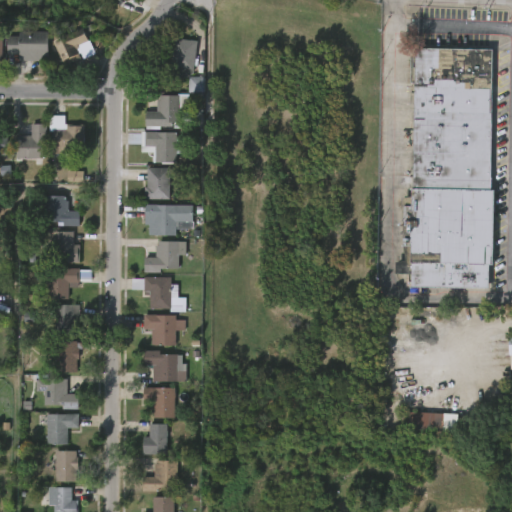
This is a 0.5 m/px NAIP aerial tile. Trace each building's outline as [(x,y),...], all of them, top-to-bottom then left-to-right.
[(97,52),(68,65),(55,34),(84,22),(97,52)] [(48,32),(47,62),(18,61),(18,55),(7,55),(7,37),(19,37),(19,32),(48,32)] [(196,73),(188,78),(175,76),(177,63),(174,63),(177,38),(201,41),(196,73)] [(83,66),(76,40),(45,48),(52,74),(83,66)] [(9,71),(38,72),(38,44),(9,43),(9,47),(0,46),(0,65),(9,65),(9,71)] [(488,49),(486,190),(489,190),(488,262),(484,262),(484,285),(406,284),(406,272),(391,271),(391,259),(400,258),(401,247),(399,247),(399,207),(397,207),(397,198),(407,197),(408,189),(410,48),(488,49)] [(184,87),(186,51),(162,50),(161,86),(184,87)] [(178,103),(194,104),(194,90),(178,90),(178,103)] [(163,126),(147,127),(147,111),(159,111),(159,100),(161,100),(161,95),(188,95),(188,108),(182,108),(182,123),(163,123),(163,126)] [(67,115),(67,124),(86,124),(86,148),(63,148),(63,154),(55,154),(55,131),(51,131),(51,115),(67,115)] [(11,137),(10,157),(0,156),(0,124),(4,125),(3,136),(11,137)] [(37,158),(19,158),(18,138),(24,138),(24,135),(33,135),(33,124),(48,124),(48,140),(45,140),(45,158),(37,158)] [(156,133),(176,133),(176,137),(183,137),(183,155),(176,155),(176,164),(153,163),(153,152),(141,152),(141,132),(156,133)] [(22,147),(5,146),(5,169),(35,170),(36,135),(22,135),(22,147)] [(74,135),(57,135),(57,141),(44,141),(43,159),(74,160),(74,135)] [(166,174),(167,143),(133,143),(132,157),(145,157),(145,173),(166,174)] [(169,200),(145,200),(145,188),(147,188),(147,169),(169,168),(169,200)] [(160,210),(159,178),(136,179),(137,210),(160,210)] [(73,182),(57,182),(57,192),(73,193),(73,182)] [(66,197),(66,202),(68,202),(68,211),(79,212),(79,227),(63,227),(63,223),(45,223),(45,196),(66,197)] [(156,205),(192,206),(192,230),(176,230),(176,236),(149,236),(149,225),(144,225),(144,205),(156,205)] [(70,222),(58,222),(58,207),(36,207),(36,236),(69,237),(70,222)] [(73,240),(73,245),(79,246),(79,261),(55,261),(55,233),(73,233),(73,240)] [(69,254),(64,254),(64,242),(47,243),(48,273),(70,273),(69,254)] [(161,272),(144,271),(144,256),(155,256),(155,247),(158,247),(158,242),(185,243),(185,254),(179,254),(179,268),(161,267),(161,272)] [(68,298),(48,298),(48,267),(79,267),(80,281),(68,282),(68,298)] [(171,277),(171,284),(178,284),(178,297),(171,297),(171,308),(149,308),(150,290),(144,290),(144,276),(171,277)] [(58,310),(59,298),(67,298),(68,281),(41,279),(40,310),(58,310)] [(175,322),(175,308),(165,309),(164,288),(134,288),(134,301),(143,301),(143,319),(161,319),(161,323),(175,322)] [(81,308),(81,317),(83,317),(83,335),(57,334),(57,311),(54,311),(54,304),(81,304),(81,308)] [(175,314),(175,319),(185,319),(185,330),(175,330),(175,345),(151,345),(151,329),(143,328),(144,314),(175,314)] [(69,316),(46,315),(45,339),(69,339),(69,316)] [(166,356),(166,341),(175,341),(175,331),(166,330),(166,326),(134,326),(134,339),(142,340),(142,356),(166,356)] [(77,340),(77,342),(88,342),(88,348),(79,348),(77,371),(56,371),(56,340),(77,340)] [(499,366),(511,365),(511,345),(498,346),(499,366)] [(160,350),(159,353),(179,354),(179,369),(186,369),(186,381),(153,381),(153,364),(144,364),(144,350),(160,350)] [(68,352),(46,353),(47,383),(68,383),(68,352)] [(166,392),(166,365),(142,365),(143,392),(166,392)] [(64,381),(64,383),(66,383),(66,393),(78,393),(78,409),(62,409),(62,405),(43,405),(44,378),(64,378),(64,381)] [(175,387),(174,417),(153,417),(154,401),(143,401),(144,387),(175,387)] [(35,402),(35,416),(52,416),(51,419),(68,420),(68,405),(57,405),(57,391),(26,390),(26,402),(35,402)] [(165,399),(134,398),(133,412),(143,412),(143,429),(164,429),(165,399)] [(444,413),(443,431),(402,429),(403,411),(444,413)] [(68,444),(47,444),(47,414),(78,413),(78,428),(68,428),(68,444)] [(167,454),(143,454),(143,436),(149,436),(149,423),(167,423),(167,454)] [(446,444),(447,424),(393,423),(392,443),(446,444)] [(37,455),(57,455),(57,439),(69,439),(68,425),(37,425),(37,455)] [(157,435),(140,435),(139,447),(133,447),(133,465),(156,465),(157,435)] [(76,452),(76,456),(78,456),(78,469),(76,469),(76,481),(55,481),(55,450),(76,450),(76,452)] [(159,491),(143,491),(143,476),(154,476),(154,463),(157,463),(157,460),(177,460),(177,487),(159,487),(159,491)] [(67,461),(45,462),(46,493),(68,492),(67,461)] [(167,471),(144,472),(144,487),(133,487),(133,500),(167,500),(167,471)] [(72,487),(71,500),(78,500),(77,511),(53,511),(53,500),(47,500),(47,487),(72,487)] [(174,497),(173,511),(153,511),(153,496),(174,497)] [(61,498),(39,498),(38,511),(66,511),(67,511),(61,511),(61,498)]
